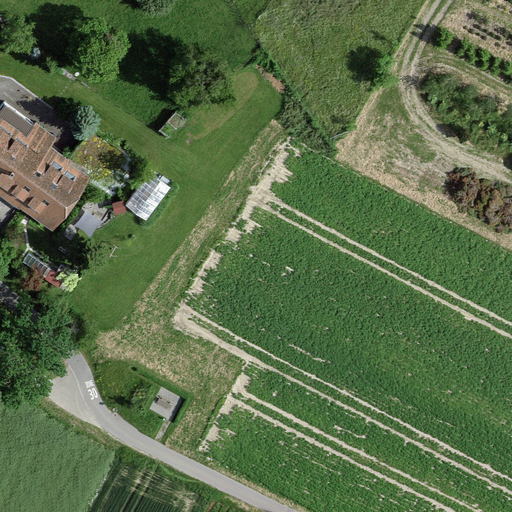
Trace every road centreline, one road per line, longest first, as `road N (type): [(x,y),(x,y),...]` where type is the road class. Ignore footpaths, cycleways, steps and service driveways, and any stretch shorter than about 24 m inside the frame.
road 1 (residential): [(0,289),(71,354),(108,421),(266,506)]
road 2 (track): [(0,343),(38,381),(99,410)]
